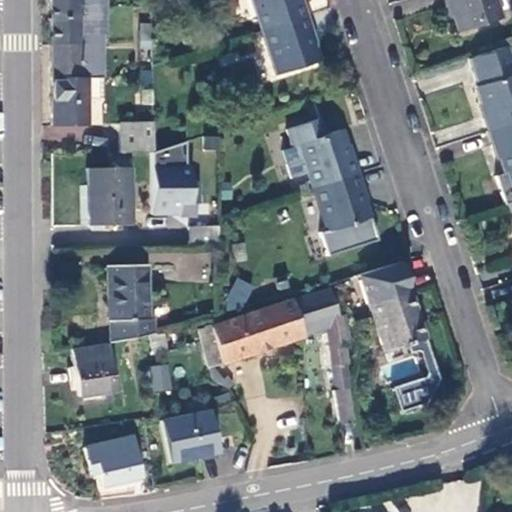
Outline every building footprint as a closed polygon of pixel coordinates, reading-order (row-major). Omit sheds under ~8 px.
[(50,1),(49,47),(79,46),(80,36),(97,36),(97,0),(42,0),(43,1),(50,1)] [(105,0),(97,0),(97,36),(100,36),(106,36),(105,0)] [(249,0),(260,31),(306,17),(301,4),(298,5),(296,0),(249,0)] [(442,0),(444,4),(447,3),(457,33),(500,20),(493,0),(442,0)] [(311,32),(306,17),(260,31),(274,76),(317,64),(307,32),(311,32)] [(137,50),(149,50),(150,30),(137,31),(137,50)] [(100,80),(100,36),(97,36),(80,36),(79,46),(49,47),(50,125),(85,125),(85,80),(100,80)] [(482,119),(486,133),(511,124),(511,75),(475,88),(485,118),(482,119)] [(141,105),(151,106),(150,92),(141,92),(141,105)] [(297,147),(311,189),(357,174),(352,159),(349,161),(339,130),(324,135),(319,120),(286,130),(292,148),(297,147)] [(118,124),(118,153),(152,153),(151,124),(118,124)] [(511,124),(486,133),(491,148),(494,146),(504,176),(511,173),(511,124)] [(209,146),(192,146),(192,164),(210,163),(209,146)] [(127,227),(127,169),(86,169),(87,226),(127,227)] [(362,188),(357,174),(311,189),(325,233),(368,219),(357,189),(362,188)] [(187,229),(187,247),(218,247),(218,228),(187,229)] [(399,263),(397,263),(358,276),(381,352),(403,345),(406,354),(414,352),(417,353),(423,374),(422,377),(389,388),(397,413),(423,405),(436,379),(399,263)] [(108,322),(109,343),(131,339),(147,336),(152,334),(151,319),(146,320),(144,266),(104,267),(105,322),(108,322)] [(246,294),(234,287),(227,299),(238,305),(246,294)] [(328,290),(290,302),(302,336),(325,329),(333,391),(348,389),(343,348),(347,347),(341,316),(338,317),(328,290)] [(219,364),(302,336),(290,302),(289,301),(208,327),(209,329),(212,341),(219,364)] [(204,339),(197,340),(199,345),(212,341),(209,329),(202,331),(204,339)] [(165,351),(161,333),(152,334),(147,336),(152,355),(165,351)] [(212,341),(199,345),(207,368),(219,364),(212,341)] [(113,392),(104,343),(70,349),(77,397),(113,392)] [(153,390),(168,388),(165,366),(150,368),(153,390)] [(353,420),(348,389),(333,391),(332,391),(337,422),(353,420)] [(186,416),(207,412),(204,400),(183,404),(186,416)] [(186,416),(158,422),(167,463),(216,454),(207,412),(186,416)] [(129,437),(81,447),(87,474),(96,472),(100,487),(138,478),(129,437)]
